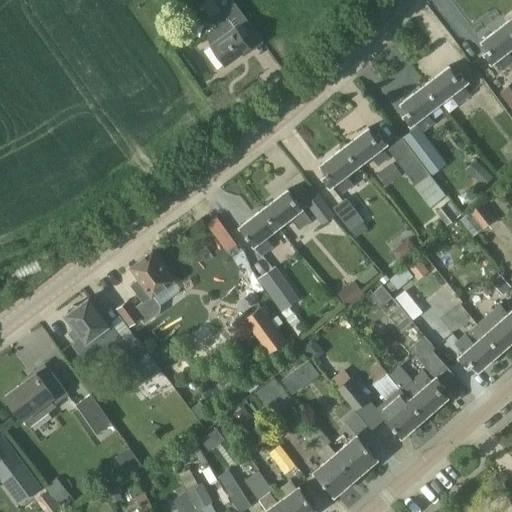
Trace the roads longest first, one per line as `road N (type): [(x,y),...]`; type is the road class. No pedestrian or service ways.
road 1 (tertiary): [(0,329),(250,140),(401,0)]
road 2 (residential): [(368,511),(511,387)]
